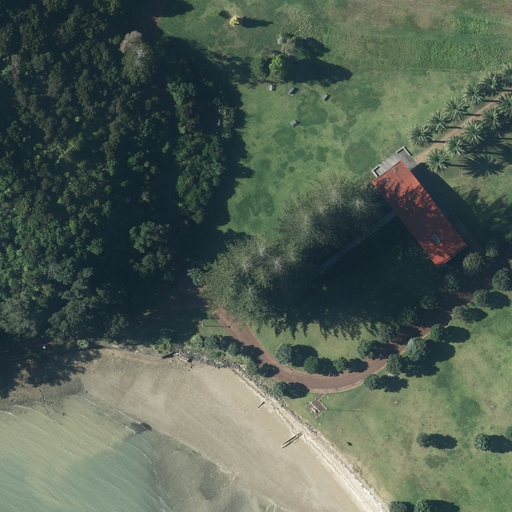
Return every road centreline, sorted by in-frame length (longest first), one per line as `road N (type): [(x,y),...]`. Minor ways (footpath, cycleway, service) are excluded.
road 1 (track): [(189,296),(224,315),(268,361),(300,378),(346,382),(511,253)]
road 2 (track): [(156,0),(157,47),(175,94),(175,241),(189,296)]
road 3 (track): [(189,296),(131,323),(0,345)]
